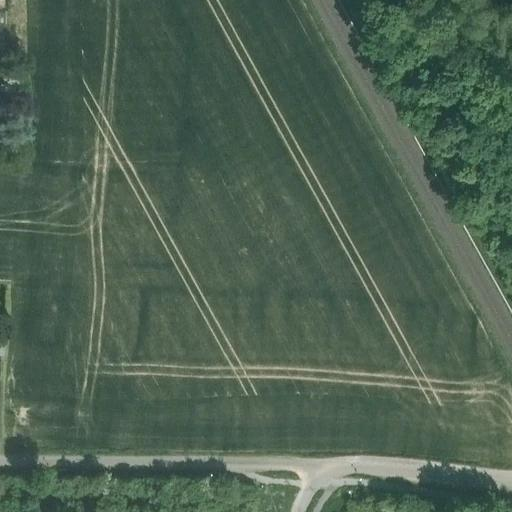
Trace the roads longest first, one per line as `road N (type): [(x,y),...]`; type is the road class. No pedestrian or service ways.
road 1 (unclassified): [(315,468),(0,460)]
road 2 (unclassified): [(511,479),(315,468)]
